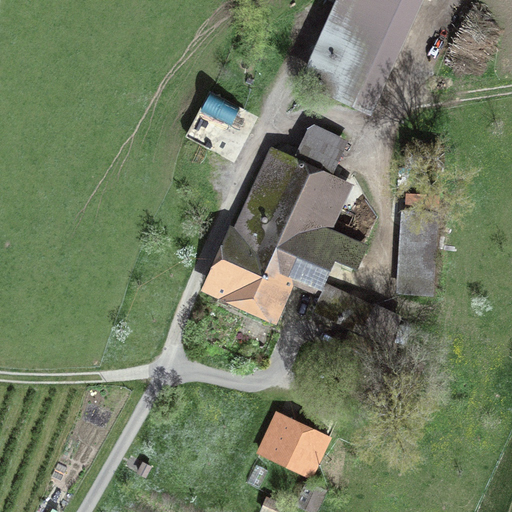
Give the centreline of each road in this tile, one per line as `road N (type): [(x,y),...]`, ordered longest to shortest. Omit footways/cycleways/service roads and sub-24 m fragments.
road 1 (track): [(0,374),(94,378),(163,370)]
road 2 (unclassified): [(83,511),(163,370)]
